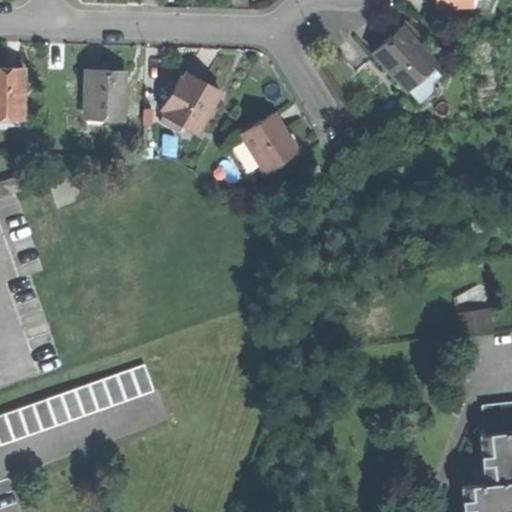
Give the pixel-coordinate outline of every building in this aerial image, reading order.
[(371,50),(407,87),(435,60),(399,23),(384,37),(371,50)] [(0,125),(23,125),(24,67),(4,67),(0,66),(0,125)] [(104,68),(84,68),(85,111),(125,109),(123,67),(104,68)] [(163,115),(197,133),(221,89),(203,80),(187,71),(163,115)] [(240,131),(264,168),(296,147),(281,123),(272,110),(240,131)] [(0,182),(0,197),(21,190),(16,176),(0,182)] [(461,312),(462,329),(488,329),(488,312),(461,312)] [(0,415),(0,445),(150,393),(141,366),(0,415)] [(511,384),(482,387),(486,433),(511,431),(511,384)] [(511,511),(511,431),(486,433),(481,434),(483,454),(485,471),(474,471),(475,491),(463,492),(464,511),(511,511)]
